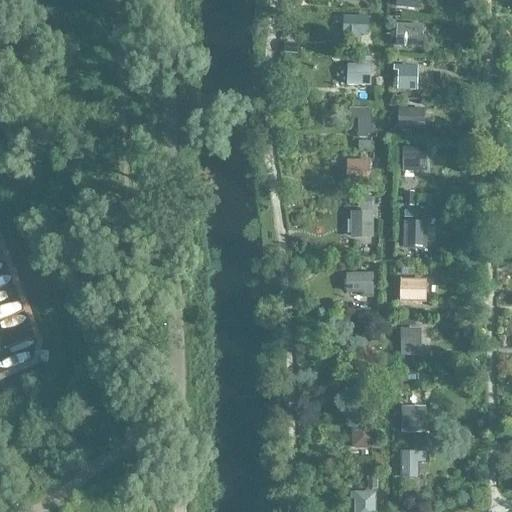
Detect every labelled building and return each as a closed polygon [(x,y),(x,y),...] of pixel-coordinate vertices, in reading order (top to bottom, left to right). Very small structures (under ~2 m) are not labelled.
[(421,0),(395,0),(395,8),(420,9),(421,0)] [(369,35),(370,16),(342,14),(340,33),(369,35)] [(424,24),(397,23),(396,46),(422,47),(424,24)] [(358,52),(358,62),(371,62),(372,53),(358,52)] [(372,64),(347,64),(347,85),(371,85),(372,64)] [(419,65),(394,64),(394,71),(398,71),(397,90),(418,90),(419,65)] [(372,107),(350,107),(350,118),(358,118),(358,137),(376,138),(376,127),(372,127),(372,107)] [(398,128),(425,128),(425,109),(398,108),(398,128)] [(372,141),(359,140),(358,149),(372,150),(372,141)] [(428,159),(428,147),(403,147),(403,170),(427,170),(427,159),(428,159)] [(370,185),(370,160),(346,159),(346,185),(370,185)] [(405,191),(405,205),(415,205),(415,191),(405,191)] [(373,197),(357,197),(357,208),(373,208),(373,197)] [(404,207),(404,217),(419,218),(419,207),(404,207)] [(373,237),(373,211),(351,211),(351,237),(373,237)] [(428,221),(403,221),(403,246),(428,247),(428,221)] [(374,300),(374,273),(346,273),(346,293),(362,293),(362,300),(374,300)] [(400,278),(400,302),(426,303),(427,278),(400,278)] [(372,309),(357,309),(357,319),(372,319),(372,309)] [(401,317),(401,326),(416,325),(416,317),(401,317)] [(373,340),(373,325),(359,325),(359,340),(373,340)] [(422,355),(421,328),(401,328),(401,356),(422,355)] [(374,373),(374,347),(350,346),(350,373),(374,373)] [(418,380),(418,369),(403,369),(403,381),(418,380)] [(426,406),(402,406),(402,433),(426,433),(426,406)] [(375,448),(375,421),(352,422),(352,448),(375,448)] [(401,451),(400,479),(419,479),(419,462),(426,462),(426,451),(401,451)] [(377,476),(367,476),(367,489),(378,489),(377,476)] [(403,501),(403,493),(406,493),(407,489),(397,489),(397,501),(403,501)] [(376,511),(377,492),(350,491),(350,499),(354,499),(354,511),(376,511)] [(414,511),(415,502),(401,502),(400,511),(414,511)]
